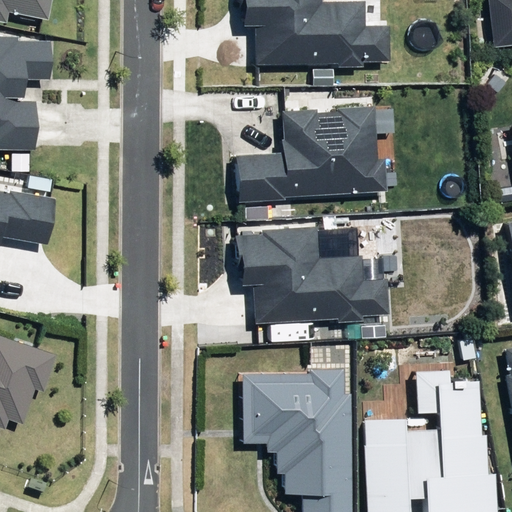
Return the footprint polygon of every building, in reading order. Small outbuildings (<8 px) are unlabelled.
[(0,0),(0,22),(0,23),(3,12),(42,20),(46,0),(0,0)] [(249,25),(249,65),(330,64),(331,67),(357,67),(357,62),(383,61),(382,25),(359,26),(358,1),(316,1),(315,0),(233,0),(234,25),(249,25)] [(511,0),(483,0),(489,47),(511,44),(511,0)] [(0,148),(28,150),(29,102),(42,102),(44,40),(14,40),(14,36),(0,35),(0,148)] [(230,155),(232,202),(278,200),(278,196),(380,191),(378,159),(370,159),(368,106),(331,108),(331,112),(310,113),(310,110),(276,111),(278,139),(274,139),(275,153),(230,155)] [(3,192),(0,191),(0,237),(41,244),(49,198),(4,190),(3,192)] [(511,220),(501,222),(511,290),(511,220)] [(246,285),(248,324),(330,320),(330,323),(356,322),(356,317),(382,315),(380,279),(356,280),(355,256),(313,258),(311,227),(254,230),(255,235),(230,236),(233,286),(246,285)] [(0,426),(2,419),(17,424),(29,389),(37,392),(50,354),(0,337),(0,426)] [(511,346),(499,349),(504,374),(499,375),(511,442),(511,346)] [(304,511),(351,511),(351,394),(344,394),(344,368),(308,369),(308,374),(243,374),(243,444),(266,444),(267,452),(275,452),(275,473),(285,473),(285,493),(304,493),(304,511)] [(451,369),(415,370),(417,414),(438,413),(439,427),(409,429),(409,415),(361,418),(365,511),(411,511),(411,499),(426,498),(426,511),(498,511),(496,474),(489,474),(487,435),(482,435),(479,381),(452,382),(451,369)]
